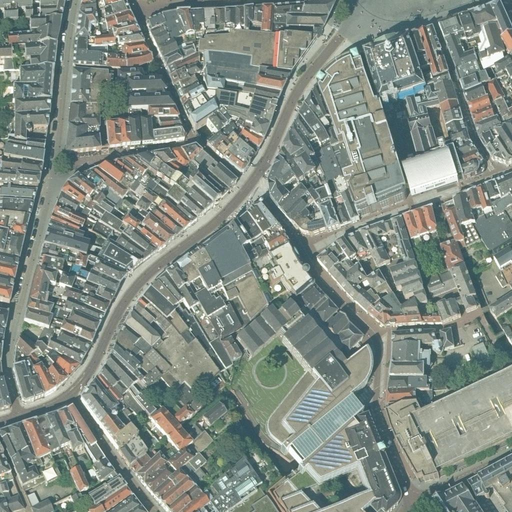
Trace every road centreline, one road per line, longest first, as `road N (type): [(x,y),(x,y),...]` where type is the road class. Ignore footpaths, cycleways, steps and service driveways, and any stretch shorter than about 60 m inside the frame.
road 1 (residential): [(69,395),(140,281),(247,189),(301,87),(335,44)]
road 2 (residential): [(51,174),(193,140),(129,0)]
road 3 (residential): [(51,174),(72,0)]
road 4 (residential): [(69,395),(155,511)]
road 5 (residential): [(16,312),(51,174)]
